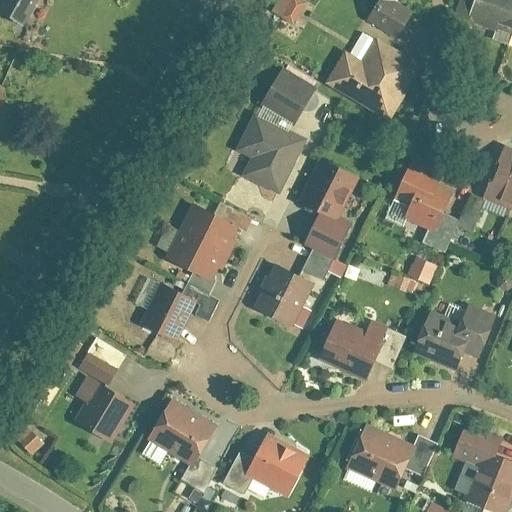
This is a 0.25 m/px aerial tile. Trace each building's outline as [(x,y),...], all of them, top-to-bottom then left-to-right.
[(0,0),(0,19),(18,27),(32,0),(0,0)] [(406,44),(423,16),(395,0),(380,0),(368,21),(406,44)] [(511,0),(471,0),(464,19),(511,37),(511,0)] [(344,52),(324,84),(386,122),(422,65),(377,37),(361,63),(344,52)] [(292,124),(315,88),(284,68),(261,104),(292,124)] [(225,169),(275,192),(304,134),(254,113),(225,169)] [(511,203),(511,154),(504,151),(487,194),(511,204),(511,203)] [(307,244),(333,257),(346,230),(334,224),(357,177),(320,158),(299,201),(323,213),(307,244)] [(402,217),(434,230),(453,189),(399,168),(388,197),(407,205),(402,217)] [(238,226),(189,202),(160,259),(210,282),(238,226)] [(290,326),(310,280),(274,264),(252,308),(290,326)] [(172,341),(193,299),(158,283),(136,322),(172,341)] [(456,322),(425,311),(407,351),(454,370),(462,351),(478,357),(495,319),(465,308),(456,322)] [(382,341),(329,318),(313,356),(363,379),(382,341)] [(110,441),(136,399),(89,374),(75,396),(85,402),(74,420),(110,441)] [(192,466),(213,424),(165,397),(144,439),(192,466)] [(341,466),(394,487),(411,444),(361,424),(341,466)] [(283,495),(304,455),(265,434),(243,474),(283,495)] [(504,511),(511,490),(511,462),(472,446),(454,491),(504,511)]
